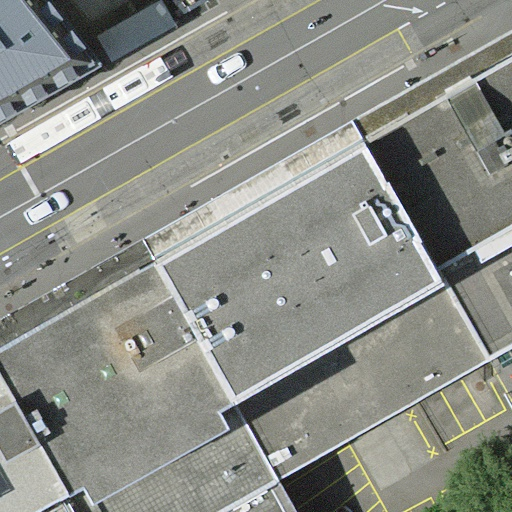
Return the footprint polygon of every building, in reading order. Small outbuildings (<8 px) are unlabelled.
[(0,0),(0,120),(100,62),(48,0),(0,0)] [(145,11),(97,39),(112,64),(162,34),(177,26),(162,1),(145,11)] [(364,142),(488,359),(511,345),(511,56),(459,87),(364,142)] [(146,266),(271,483),(488,359),(364,142),(259,201),(146,266)] [(287,511),(271,483),(146,266),(70,309),(0,349),(0,387),(71,511),(287,511)] [(0,511),(71,511),(0,387),(0,511)]
